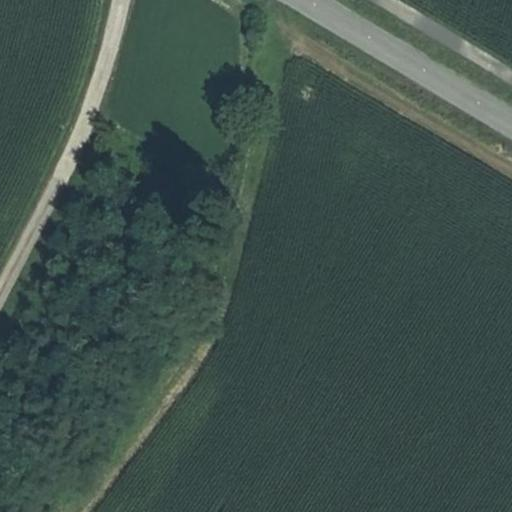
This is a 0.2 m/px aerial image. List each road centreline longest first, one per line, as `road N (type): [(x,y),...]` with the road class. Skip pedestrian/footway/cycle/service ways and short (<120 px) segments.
road 1 (track): [(121,0),(83,122),(0,291)]
road 2 (tertiary): [(314,0),(511,118)]
